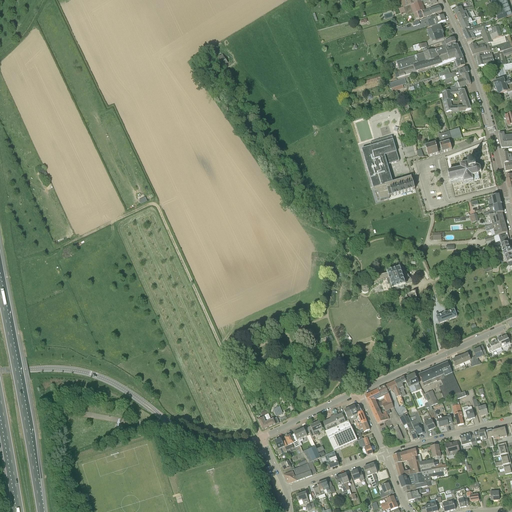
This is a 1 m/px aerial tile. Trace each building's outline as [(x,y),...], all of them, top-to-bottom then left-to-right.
[(427,6),(431,5),(437,2),(435,0),(426,0),(427,1),(422,3),(403,8),(406,16),(413,14),(416,13),(417,14),(429,10),(425,11),(423,6),(427,4),(427,6)] [(490,0),(498,21),(511,16),(511,14),(506,0),(490,0)] [(457,6),(458,9),(454,11),(456,15),(460,13),(469,11),(471,10),(470,8),(462,10),(461,7),(463,6),(462,4),(457,6)] [(431,15),(442,12),(440,7),(429,10),(417,14),(419,20),(432,16),(431,15)] [(456,15),(460,24),(467,20),(467,21),(473,19),(470,13),(469,11),(460,13),(456,15)] [(446,21),(444,16),(435,19),(436,24),(437,24),(438,25),(446,21)] [(472,23),(476,21),(475,20),(474,19),(473,19),(467,21),(467,20),(460,24),(463,31),(464,32),(468,29),(468,30),(475,28),(472,23)] [(502,36),(500,32),(498,26),(487,31),(486,28),(486,27),(490,26),(489,23),(485,24),(484,25),(475,28),(468,30),(468,29),(464,32),(463,31),(462,32),(467,42),(472,40),(475,39),(473,34),(481,31),(482,32),(480,33),(483,42),(484,41),(485,45),(495,42),(494,39),(502,36)] [(427,31),(429,37),(443,32),(440,26),(427,31)] [(443,32),(429,37),(430,40),(435,39),(436,42),(444,39),(443,34),(444,34),(443,32)] [(477,68),(479,67),(484,66),(484,65),(486,65),(486,67),(495,65),(496,62),(497,62),(498,67),(503,66),(506,65),(504,57),(503,53),(511,49),(511,48),(509,38),(505,39),(504,36),(502,37),(502,36),(494,39),(495,42),(485,45),(487,52),(473,56),(477,68)] [(451,44),(456,43),(455,39),(445,42),(441,43),(443,47),(446,46),(451,44)] [(483,42),(476,44),(469,47),(473,56),(487,52),(485,45),(484,41),(483,42)] [(456,43),(451,44),(446,46),(443,47),(434,50),(431,51),(424,53),(417,56),(419,62),(425,60),(426,62),(447,56),(447,55),(460,51),(458,45),(457,46),(456,43)] [(430,47),(427,48),(426,44),(420,46),(419,45),(413,47),(415,52),(423,49),(424,53),(431,51),(430,47)] [(442,66),(454,63),(454,62),(463,59),(460,51),(447,55),(447,56),(426,62),(413,66),(394,72),(396,79),(415,73),(415,72),(438,65),(438,67),(442,66)] [(228,64),(223,55),(217,59),(223,67),(228,64)] [(465,66),(463,59),(454,62),(454,63),(456,69),(465,66)] [(511,63),(506,65),(503,66),(505,72),(511,69),(511,63)] [(469,73),(467,68),(458,71),(458,72),(455,73),(455,72),(450,74),(445,76),(446,80),(446,81),(452,79),(452,78),(456,77),(459,76),(468,74),(469,73)] [(438,74),(440,77),(445,76),(450,74),(448,69),(443,71),(444,72),(438,74)] [(471,85),(468,74),(459,76),(459,78),(457,78),(458,81),(463,80),(468,86),(471,85)] [(508,78),(494,83),(495,87),(494,88),(494,90),(495,91),(496,91),(497,90),(499,95),(507,92),(507,94),(511,92),(511,84),(510,80),(509,81),(508,78)] [(392,93),(396,91),(404,89),(403,86),(407,84),(405,79),(389,84),(388,84),(390,90),(391,89),(392,91),(392,93)] [(463,87),(468,86),(463,80),(458,81),(457,82),(459,89),(463,87)] [(471,110),(464,90),(459,92),(458,89),(456,89),(456,87),(450,88),(451,90),(448,90),(449,92),(442,93),(443,102),(446,113),(451,112),(452,112),(452,114),(458,113),(465,113),(466,112),(471,110)] [(452,150),(449,142),(448,139),(451,138),(449,132),(446,133),(447,139),(446,137),(446,136),(445,136),(444,136),(443,135),(442,136),(441,137),(441,138),(441,139),(442,143),(443,143),(444,144),(440,145),(439,144),(442,153),(443,153),(452,150)] [(508,148),(511,147),(511,135),(504,137),(503,133),(498,134),(500,143),(509,142),(510,148),(504,148),(508,148)] [(388,138),(385,138),(370,143),(371,147),(362,150),(369,173),(370,177),(373,189),(393,183),(388,168),(387,165),(399,161),(396,153),(397,153),(394,142),(393,140),(392,136),(388,138)] [(425,147),(428,157),(442,153),(439,144),(436,145),(436,144),(425,147)] [(511,162),(511,154),(508,155),(508,153),(502,154),(504,164),(511,162)] [(461,169),(448,172),(450,183),(463,180),(464,184),(480,180),(479,176),(478,175),(481,172),(480,168),(478,167),(477,167),(475,161),(467,162),(468,163),(460,165),(461,169)] [(389,197),(414,190),(415,190),(415,189),(411,177),(393,183),(373,189),(375,193),(378,192),(381,201),(390,198),(389,197)] [(491,197),(493,204),(494,207),(502,205),(500,195),(491,197)] [(494,207),(490,208),(489,208),(489,210),(488,212),(485,213),(485,214),(484,214),(485,217),(489,215),(494,215),(502,213),(504,213),(502,205),(494,207)] [(502,213),(494,215),(489,215),(492,226),(504,222),(502,213)] [(477,214),(470,215),(471,223),(478,222),(477,214)] [(507,233),(504,222),(492,226),(495,236),(498,235),(507,233)] [(503,253),(511,250),(511,249),(510,249),(507,242),(509,240),(507,233),(498,235),(501,245),(503,252),(502,252),(503,253)] [(511,253),(511,252),(511,250),(503,253),(503,255),(504,256),(504,257),(505,256),(507,263),(508,263),(509,266),(510,267),(511,266),(511,255),(511,254),(511,253)] [(395,291),(404,288),(404,286),(411,283),(411,284),(412,283),(413,282),(413,281),(403,269),(402,268),(400,267),(399,268),(398,268),(397,269),(397,270),(388,273),(387,273),(386,273),(386,274),(382,276),(382,275),(379,276),(380,276),(372,281),(369,282),(369,283),(364,286),(363,286),(363,287),(362,287),(361,288),(361,289),(361,290),(361,291),(361,292),(362,293),(363,293),(364,294),(365,294),(366,294),(367,293),(368,293),(368,292),(369,291),(369,290),(369,289),(371,288),(373,286),(375,285),(378,283),(381,282),(387,280),(389,285),(391,284),(393,290),(395,289),(395,291)] [(449,320),(457,317),(454,310),(447,313),(447,312),(443,314),(436,317),(439,324),(447,321),(449,320)] [(498,341),(501,348),(510,344),(507,336),(503,337),(502,337),(501,338),(498,340),(498,341)] [(495,342),(490,345),(487,347),(490,353),(501,348),(498,341),(497,341),(496,341),(495,342)] [(478,359),(486,356),(483,346),(479,348),(480,349),(474,351),(476,357),(473,358),(477,366),(481,364),(480,362),(479,362),(478,359)] [(468,354),(461,357),(463,364),(471,361),(473,367),(477,366),(473,358),(470,359),(468,354)] [(463,364),(461,357),(453,361),(456,367),(463,364)] [(445,401),(456,395),(461,393),(448,363),(419,375),(424,387),(437,381),(437,382),(441,381),(443,386),(439,388),(445,401)] [(419,384),(414,374),(408,377),(408,376),(404,378),(406,382),(406,383),(409,388),(419,384)] [(406,382),(404,378),(394,382),(401,398),(402,398),(406,396),(404,390),(405,390),(404,387),(402,385),(403,385),(403,384),(406,383),(406,382)] [(401,398),(394,382),(389,385),(391,392),(392,392),(393,391),(396,398),(399,406),(404,405),(402,398),(401,398)] [(391,392),(389,385),(378,390),(381,398),(383,397),(389,395),(388,393),(391,392)] [(368,403),(372,410),(378,424),(388,419),(386,416),(387,416),(385,412),(384,412),(384,411),(381,412),(379,408),(383,406),(381,402),(377,404),(375,401),(381,398),(378,390),(365,396),(368,403)] [(424,395),(429,404),(430,407),(438,403),(432,391),(424,395)] [(389,410),(394,408),(392,404),(389,395),(383,397),(384,400),(381,402),(383,406),(385,412),(387,416),(391,414),(389,410)] [(455,415),(458,426),(464,425),(462,418),(463,417),(459,405),(452,407),(454,411),(456,410),(457,414),(455,415)] [(358,424),(359,426),(367,423),(362,412),(360,408),(356,410),(355,406),(349,409),(353,416),(355,415),(357,420),(358,424)] [(485,406),(478,408),(480,417),(488,415),(485,406)] [(276,417),(282,414),(280,407),(273,410),(276,417)] [(467,417),(468,420),(475,418),(473,411),(472,411),(471,407),(468,408),(469,410),(463,412),(464,417),(467,417)] [(353,416),(349,409),(344,411),(346,416),(348,419),(350,426),(354,424),(352,422),(357,420),(355,415),(353,416)] [(279,423),(277,418),(274,420),(274,419),(269,421),(267,416),(268,415),(267,411),(262,414),(264,417),(263,417),(263,418),(268,429),(279,423)] [(354,434),(351,428),(350,426),(348,419),(346,416),(343,417),(342,414),(338,416),(337,414),(330,417),(331,419),(323,423),(327,431),(325,432),(328,439),(333,449),(334,452),(357,441),(358,442),(358,441),(354,434)] [(399,418),(404,426),(407,425),(409,431),(409,432),(413,441),(418,439),(417,436),(413,428),(412,424),(410,421),(408,417),(407,418),(405,415),(399,418)] [(430,416),(423,420),(429,431),(435,428),(430,416)] [(410,421),(412,424),(414,423),(416,426),(413,428),(417,436),(422,434),(421,430),(422,429),(420,425),(423,424),(419,417),(410,421)] [(449,425),(448,425),(448,424),(452,423),(451,417),(442,419),(442,417),(437,418),(440,428),(449,425)] [(262,430),(264,431),(268,429),(263,418),(258,420),(262,430)] [(319,434),(317,432),(323,429),(320,422),(312,426),(310,426),(311,426),(307,428),(310,435),(311,438),(319,434)] [(367,423),(359,426),(358,427),(359,431),(360,431),(361,433),(364,432),(364,433),(370,430),(367,423)] [(490,430),(486,431),(488,439),(490,448),(494,447),(491,438),(493,438),(494,440),(504,438),(504,437),(503,435),(506,434),(506,435),(507,434),(505,428),(492,431),(492,432),(491,433),(490,430)] [(297,441),(300,446),(302,445),(301,442),(303,441),(302,439),(307,436),(304,429),(294,434),(297,441)] [(473,434),(474,435),(476,442),(481,441),(481,440),(482,440),(483,441),(485,441),(487,449),(490,448),(488,440),(487,439),(484,431),(473,434)] [(359,432),(354,434),(358,441),(363,439),(359,432)] [(290,436),(282,440),(287,452),(290,450),(293,448),(292,445),(294,444),(296,448),(298,447),(300,446),(297,441),(294,434),(290,436)] [(477,446),(476,442),(474,435),(470,436),(470,434),(460,437),(461,443),(462,446),(470,444),(469,443),(471,442),(473,448),(477,446)] [(363,439),(358,441),(358,442),(361,448),(365,447),(365,448),(368,456),(373,454),(367,437),(363,439)] [(279,456),(287,452),(282,440),(281,440),(281,439),(275,442),(278,450),(277,451),(279,456)] [(460,453),(458,447),(457,443),(453,444),(452,443),(445,445),(448,456),(460,453)] [(493,454),(494,457),(500,456),(507,454),(509,454),(506,444),(498,446),(500,452),(493,454)] [(441,457),(439,446),(431,447),(433,459),(438,458),(438,459),(440,459),(440,458),(440,457),(441,457)] [(308,464),(316,460),(319,459),(320,458),(319,455),(317,451),(316,448),(315,447),(302,452),(308,464)] [(417,457),(416,450),(410,451),(412,459),(414,470),(415,475),(422,473),(423,476),(432,474),(431,468),(434,467),(433,460),(420,463),(418,456),(417,457)] [(410,451),(400,454),(402,462),(412,459),(410,451)] [(395,465),(402,462),(400,454),(392,456),(395,465)] [(509,464),(511,464),(510,459),(509,457),(507,457),(507,454),(500,456),(502,462),(495,464),(496,467),(503,466),(509,464)] [(330,464),(328,465),(330,470),(339,466),(336,456),(328,459),(330,464)] [(289,472),(290,472),(295,470),(293,467),(291,468),(289,464),(292,463),(290,458),(286,459),(287,462),(281,464),(284,471),(288,470),(289,472)] [(316,460),(308,464),(310,469),(314,468),(313,465),(317,463),(316,460)] [(288,485),(309,477),(312,476),(312,475),(310,469),(308,464),(295,470),(290,472),(291,474),(284,476),(288,485)] [(369,466),(376,484),(378,483),(375,474),(377,473),(374,464),(369,466)] [(499,477),(509,475),(511,474),(511,468),(511,467),(510,467),(509,464),(503,466),(505,472),(498,474),(499,477)] [(447,471),(446,465),(434,467),(431,468),(432,474),(443,472),(447,471)] [(370,481),(371,481),(372,483),(371,483),(373,488),(376,487),(375,484),(376,484),(369,466),(364,468),(367,477),(368,480),(370,481)] [(400,478),(415,475),(414,470),(404,472),(402,467),(396,468),(400,478)] [(355,484),(360,482),(365,480),(361,472),(359,473),(358,470),(351,473),(355,484)] [(422,473),(415,475),(400,478),(399,478),(402,488),(403,488),(426,482),(431,481),(430,478),(437,476),(438,478),(444,476),(443,472),(432,474),(423,476),(422,473)] [(347,495),(347,494),(351,493),(350,490),(348,483),(349,483),(346,475),(341,477),(347,495)] [(341,477),(335,479),(338,487),(339,491),(340,490),(342,496),(347,495),(341,477)] [(326,482),(321,484),(325,494),(330,492),(327,484),(326,482)] [(421,488),(427,486),(426,482),(403,488),(404,492),(406,492),(409,501),(414,500),(420,498),(421,498),(420,495),(426,493),(425,490),(421,491),(421,488)] [(325,494),(321,484),(317,485),(318,487),(313,489),(316,498),(325,494)] [(381,499),(389,496),(388,492),(391,491),(388,484),(381,487),(383,491),(380,492),(381,495),(380,496),(381,499)] [(448,503),(450,511),(455,510),(453,501),(453,500),(456,500),(454,491),(449,492),(450,495),(451,494),(452,497),(447,499),(448,503)] [(491,501),(499,501),(498,491),(490,492),(491,501)] [(470,497),(471,502),(479,501),(478,495),(472,496),(472,492),(467,493),(467,497),(470,497)] [(303,505),(309,503),(306,493),(296,496),(298,502),(302,501),(303,505)] [(464,499),(458,501),(460,509),(469,506),(467,498),(467,499),(466,494),(463,495),(464,499)] [(393,497),(386,500),(387,502),(383,504),(383,505),(381,506),(382,508),(396,502),(393,497)] [(430,501),(431,505),(432,511),(436,511),(438,511),(436,505),(439,504),(438,498),(435,499),(435,500),(430,501)] [(444,511),(447,511),(450,511),(448,503),(447,499),(447,503),(442,504),(444,511)] [(396,502),(382,508),(383,511),(390,509),(391,511),(398,508),(396,502)]
